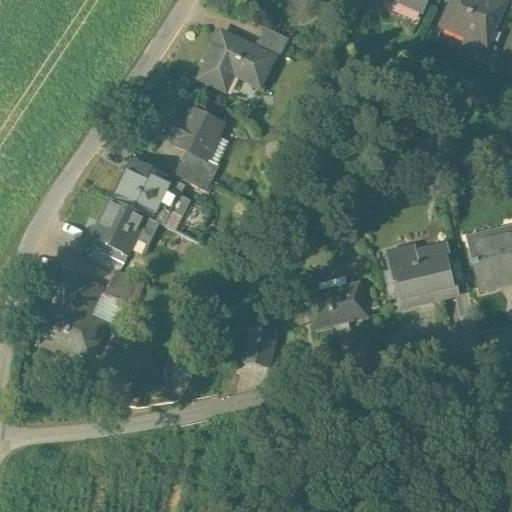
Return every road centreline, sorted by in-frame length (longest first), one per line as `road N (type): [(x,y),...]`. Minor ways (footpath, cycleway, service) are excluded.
road 1 (unclassified): [(0,443),(225,403),(511,336)]
road 2 (unclassified): [(0,419),(23,254),(191,0)]
